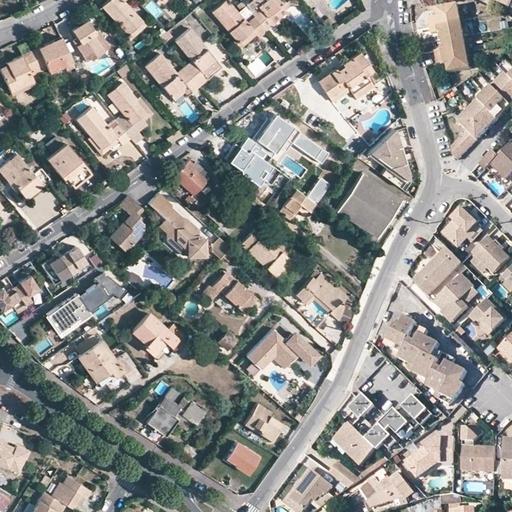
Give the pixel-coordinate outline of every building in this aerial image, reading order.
[(126,35),(141,21),(122,1),(123,0),(107,0),(100,7),(126,35)] [(151,0),(145,7),(156,18),(163,11),(151,0)] [(235,39),(236,40),(250,29),(255,34),(256,36),(264,29),(252,16),(239,1),(235,5),(238,9),(235,12),(225,0),(222,0),(210,11),(235,39)] [(280,3),(278,1),(277,0),(251,0),(260,10),(252,16),(264,29),(272,22),(270,20),(266,15),(280,3)] [(279,0),(278,1),(280,3),(266,15),(270,20),(288,6),(282,0),(279,0)] [(457,5),(435,9),(436,14),(437,17),(433,17),(426,18),(428,27),(430,34),(436,33),(440,32),(440,35),(441,41),(442,45),(443,48),(439,49),(433,50),(434,58),(435,64),(441,63),(446,62),(446,65),(447,72),(469,69),(467,58),(466,52),(463,36),(461,28),(460,21),(458,12),(457,5)] [(326,17),(319,22),(325,29),(332,24),(326,17)] [(93,56),(102,50),(92,34),(93,33),(85,20),(70,30),(74,37),(70,39),(84,62),(93,56)] [(145,25),(141,21),(126,35),(129,39),(145,25)] [(188,28),(174,40),(190,59),(182,66),(197,85),(220,66),(188,28)] [(231,41),(238,48),(255,34),(250,29),(236,40),(235,39),(231,41)] [(107,46),(97,30),(93,33),(92,34),(102,50),(107,46)] [(73,66),(60,36),(28,50),(36,68),(43,64),(45,68),(47,72),(62,65),(65,70),(73,66)] [(29,76),(27,72),(36,68),(28,50),(11,58),(14,65),(0,71),(0,73),(7,90),(31,80),(29,76)] [(316,81),(328,98),(345,86),(348,90),(354,99),(372,86),(364,75),(370,71),(357,52),(340,64),(334,68),(316,81)] [(143,64),(168,95),(183,83),(190,91),(197,85),(182,66),(174,72),(158,53),(143,64)] [(0,71),(14,65),(11,58),(0,63),(0,71)] [(114,68),(120,76),(128,70),(123,62),(114,68)] [(27,72),(29,76),(38,72),(36,68),(27,72)] [(87,71),(78,76),(85,91),(93,86),(87,71)] [(505,71),(498,78),(511,91),(511,77),(509,74),(505,71)] [(511,105),(511,103),(511,91),(498,78),(491,85),(511,105)] [(7,90),(10,96),(33,85),(31,80),(7,90)] [(120,80),(105,93),(124,116),(116,122),(128,137),(136,130),(134,127),(130,122),(144,111),(134,99),(135,98),(120,80)] [(172,100),(182,92),(185,95),(190,91),(183,83),(168,95),(172,100)] [(504,111),(511,105),(491,85),(484,92),(504,111)] [(328,98),(331,102),(348,90),(345,86),(328,98)] [(498,117),(504,111),(484,92),(478,98),(498,117)] [(130,122),(134,127),(151,112),(138,96),(135,98),(134,99),(144,111),(130,122)] [(491,124),(498,117),(478,98),(471,105),(491,124)] [(471,105),(465,111),(484,131),(491,124),(471,105)] [(113,118),(105,125),(89,106),(75,118),(89,135),(99,147),(113,136),(117,141),(119,144),(128,137),(116,122),(113,118)] [(480,135),(484,131),(465,111),(457,118),(467,128),(474,135),(477,132),(480,135)] [(273,112),(268,119),(245,151),(242,149),(233,142),(222,158),(238,169),(236,172),(252,183),(266,162),(261,158),(264,154),(269,157),(275,149),(283,138),(288,142),(297,129),(273,112)] [(268,119),(265,116),(242,149),(245,151),(268,119)] [(386,178),(399,187),(406,177),(405,173),(406,173),(400,154),(397,155),(396,152),(399,151),(393,129),(391,127),(364,153),(361,151),(356,157),(362,160),(366,154),(383,167),(379,173),(386,178)] [(474,135),(467,128),(450,145),(453,154),(457,158),(477,138),(474,135)] [(85,138),(99,155),(117,141),(113,136),(99,147),(89,135),(85,138)] [(288,142),(283,138),(275,149),(281,153),(288,142)] [(505,178),(511,170),(511,139),(497,153),(493,149),(479,162),(485,168),(487,166),(491,163),(505,178)] [(68,188),(87,173),(63,143),(44,158),(68,188)] [(365,148),(361,143),(349,155),(353,158),(354,159),(356,157),(361,151),(365,148)] [(308,159),(291,146),(281,158),(316,184),(327,169),(310,156),(308,159)] [(47,178),(38,167),(37,168),(30,173),(23,166),(13,153),(0,163),(0,175),(11,189),(14,187),(22,197),(47,178)] [(30,160),(23,166),(30,173),(37,168),(30,160)] [(191,194),(205,180),(197,172),(201,168),(193,161),(189,165),(185,161),(171,176),(191,194)] [(252,183),(257,186),(271,165),(266,162),(252,183)] [(358,173),(335,212),(375,236),(399,197),(358,173)] [(310,213),(316,205),(296,189),(279,211),(290,220),(297,210),(301,206),(310,213)] [(181,218),(178,218),(169,211),(170,207),(169,204),(157,193),(147,203),(155,211),(156,218),(160,221),(163,224),(163,230),(163,240),(178,253),(184,252),(185,256),(202,254),(201,236),(196,236),(195,229),(184,217),(181,218)] [(143,231),(141,222),(139,221),(139,219),(139,217),(137,215),(142,210),(128,196),(126,195),(121,201),(118,205),(125,212),(127,214),(121,221),(107,237),(125,252),(143,231)] [(227,234),(236,225),(212,203),(203,212),(227,234)] [(452,216),(454,219),(442,230),(453,241),(465,230),(469,234),(467,236),(470,239),(482,228),(476,221),(479,218),(473,213),(469,215),(467,214),(469,209),(465,204),(452,216)] [(301,206),(297,210),(307,217),(310,213),(301,206)] [(178,218),(181,218),(170,207),(169,211),(178,218)] [(119,218),(121,221),(127,214),(125,212),(119,218)] [(261,233),(263,231),(256,225),(255,227),(261,233)] [(276,247),(278,245),(270,237),(263,231),(261,233),(255,227),(239,244),(274,276),(279,271),(290,259),(276,247)] [(453,241),(457,245),(467,236),(469,234),(465,230),(453,241)] [(471,250),(475,255),(487,266),(493,272),(509,256),(504,251),(496,243),(488,234),(471,250)] [(278,245),(276,247),(290,259),(279,271),(284,274),(298,259),(272,235),(270,237),(278,245)] [(217,238),(211,245),(210,253),(218,259),(221,255),(228,247),(217,238)] [(499,240),(496,243),(504,251),(506,249),(499,240)] [(460,260),(445,245),(412,279),(427,294),(460,260)] [(73,246),(58,256),(68,272),(83,262),(73,246)] [(228,247),(221,255),(230,262),(236,255),(228,247)] [(93,266),(100,261),(93,252),(86,257),(93,266)] [(482,272),(487,266),(475,255),(470,260),(482,272)] [(68,272),(58,256),(48,263),(45,259),(39,263),(52,283),(68,272)] [(511,263),(501,274),(507,280),(504,284),(511,292),(511,290),(511,263)] [(318,271),(315,268),(309,274),(310,275),(313,277),(318,271)] [(229,278),(231,275),(225,269),(223,272),(229,278)] [(132,270),(126,280),(135,288),(144,281),(138,273),(132,270)] [(340,303),(346,296),(318,271),(313,277),(310,275),(294,293),(303,301),(311,292),(330,309),(328,311),(336,319),(338,318),(342,308),(342,305),(340,303)] [(231,275),(229,278),(223,272),(209,288),(215,294),(217,292),(220,294),(241,312),(255,297),(248,290),(246,292),(240,287),(242,285),(231,275)] [(454,320),(468,305),(463,299),(475,286),(461,272),(433,300),(440,307),(443,304),(445,306),(443,308),(454,320)] [(36,289),(27,275),(12,285),(25,304),(31,301),(27,295),(36,289)] [(25,304),(12,285),(4,290),(2,286),(0,287),(0,308),(10,303),(15,310),(25,304)] [(307,304),(311,299),(314,301),(327,313),(328,311),(330,309),(311,292),(303,301),(307,304)] [(43,316),(57,335),(89,313),(75,294),(43,316)] [(490,333),(507,316),(487,297),(469,315),(475,320),(476,320),(490,333)] [(347,323),(352,312),(342,308),(338,318),(336,319),(347,323)] [(440,359),(434,356),(438,348),(440,343),(425,336),(428,330),(415,324),(412,332),(406,330),(410,320),(412,316),(403,312),(396,324),(393,323),(383,343),(399,351),(397,356),(404,360),(414,365),(410,370),(418,374),(427,378),(425,384),(432,387),(441,392),(438,397),(449,402),(463,391),(466,383),(463,381),(468,370),(454,363),(456,357),(444,351),(440,359)] [(183,335),(171,324),(165,329),(147,313),(133,330),(145,341),(143,344),(152,352),(162,341),(167,346),(175,338),(178,341),(183,335)] [(416,322),(410,320),(406,330),(412,332),(415,324),(416,322)] [(224,327),(213,339),(224,348),(235,337),(224,327)] [(259,368),(271,356),(276,350),(287,361),(296,352),(303,343),(290,332),(283,339),(271,328),(245,356),(259,368)] [(143,344),(145,341),(133,330),(130,333),(143,344)] [(511,333),(499,347),(507,356),(510,354),(511,356),(511,333)] [(124,352),(113,360),(98,339),(76,355),(95,381),(98,385),(111,375),(119,369),(123,374),(134,366),(124,352)] [(167,346),(162,341),(152,352),(157,357),(167,346)] [(307,362),(316,351),(305,341),(303,343),(296,352),(307,362)] [(434,356),(440,359),(444,351),(438,348),(434,356)] [(276,350),(271,356),(283,366),(287,361),(276,350)] [(404,360),(403,363),(410,370),(414,365),(404,360)] [(418,374),(417,377),(424,384),(425,384),(427,378),(418,374)] [(183,397),(177,406),(170,402),(177,392),(170,387),(145,421),(164,435),(180,414),(194,424),(208,405),(201,400),(197,406),(183,397)] [(438,397),(441,392),(432,387),(430,390),(438,397)] [(365,428),(360,424),(366,418),(377,407),(364,396),(351,410),(354,413),(347,420),(351,424),(360,433),(365,428)] [(403,408),(410,414),(406,410),(413,403),(425,417),(419,423),(423,427),(434,415),(414,397),(403,408)] [(270,441),(281,423),(268,415),(270,412),(256,403),(243,423),(251,429),(270,441)] [(399,413),(398,414),(411,426),(416,421),(410,414),(403,408),(402,410),(403,411),(400,413),(399,413)] [(372,435),(367,440),(377,450),(379,451),(385,445),(390,451),(398,442),(388,433),(392,429),(404,441),(415,430),(411,426),(398,414),(395,411),(377,430),(372,435)] [(360,424),(365,428),(372,435),(377,430),(366,418),(360,424)] [(474,440),(482,431),(472,421),(467,426),(463,426),(462,443),(474,444),(474,440)] [(367,440),(360,433),(351,424),(334,440),(361,466),(377,450),(367,440)] [(205,435),(199,426),(187,437),(193,444),(205,435)] [(443,463),(443,455),(454,455),(455,435),(438,435),(405,460),(417,477),(435,463),(443,463)] [(511,435),(503,435),(501,477),(511,478),(511,476),(511,435)] [(20,451),(23,445),(16,440),(12,447),(20,451)] [(0,441),(0,465),(10,470),(20,451),(12,447),(0,441)] [(225,457),(234,463),(233,465),(246,472),(257,455),(235,441),(225,457)] [(484,444),(483,449),(474,449),(474,444),(462,443),(460,468),(493,470),(495,445),(484,444)] [(388,461),(385,457),(358,477),(361,479),(388,461)] [(338,461),(329,471),(350,488),(361,479),(358,477),(338,461)] [(302,484),(304,486),(301,489),(299,487),(290,500),(305,510),(314,499),(317,501),(320,497),(322,498),(327,493),(328,494),(334,486),(312,470),(302,484)] [(391,483),(389,485),(370,498),(366,500),(371,508),(390,502),(411,496),(415,493),(400,475),(390,482),(391,483)] [(63,504),(70,508),(78,495),(83,498),(88,489),(66,476),(61,484),(58,482),(49,495),(63,504)] [(366,500),(370,498),(389,485),(391,483),(390,482),(387,480),(363,495),(366,500)] [(49,495),(42,491),(28,511),(51,511),(53,510),(57,511),(63,504),(49,495)] [(354,511),(367,511),(362,500),(352,506),(354,511)] [(408,508),(408,511),(441,511),(440,501),(408,508)]
